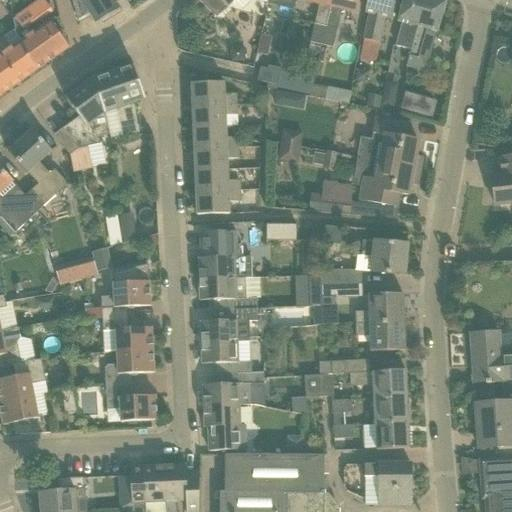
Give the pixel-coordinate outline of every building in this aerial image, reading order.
[(113,0),(71,0),(78,21),(95,11),(101,21),(120,10),(113,0)] [(293,11),(295,0),(269,0),(269,5),(293,11)] [(305,0),(305,3),(320,7),(310,42),(321,45),(332,0),(305,0)] [(356,15),(359,0),(332,0),(321,45),(333,48),(343,12),(356,15)] [(366,0),(363,14),(369,16),(363,40),(364,40),(360,60),(376,63),(386,20),(390,21),(395,0),(366,0)] [(403,23),(396,47),(411,50),(424,0),(403,0),(397,22),(403,23)] [(447,2),(439,0),(424,0),(411,50),(406,67),(425,72),(437,32),(438,33),(447,2)] [(50,22),(37,31),(26,15),(15,23),(16,30),(11,34),(37,70),(68,48),(50,22)] [(11,34),(4,39),(3,37),(0,39),(0,53),(12,71),(8,74),(16,85),(37,70),(11,34)] [(248,60),(246,44),(229,46),(231,63),(248,60)] [(0,96),(16,85),(8,74),(12,71),(0,53),(0,96)] [(133,66),(94,80),(106,112),(116,108),(123,140),(140,136),(132,103),(144,99),(133,66)] [(257,82),(276,86),(280,72),(260,67),(257,82)] [(310,96),(314,80),(296,76),(292,92),(310,96)] [(109,135),(106,112),(94,80),(93,81),(66,100),(79,117),(63,129),(78,150),(88,148),(100,144),(99,137),(109,135)] [(225,83),(212,83),(192,84),(193,106),(237,104),(237,95),(225,95),(225,83)] [(351,92),(328,88),(326,100),(348,105),(351,92)] [(292,94),(276,91),(274,104),(284,107),(290,103),(292,94)] [(395,100),(391,94),(383,94),(382,105),(387,106),(394,108),(395,100)] [(413,112),(417,97),(406,94),(401,109),(413,112)] [(379,109),(382,97),(369,95),(366,107),(379,109)] [(237,104),(193,106),(194,128),(227,127),(238,126),(238,116),(237,104)] [(267,107),(268,104),(257,104),(257,118),(267,118),(267,107)] [(375,119),(372,134),(371,140),(360,138),(356,158),(420,170),(422,158),(416,157),(419,141),(408,139),(410,127),(410,126),(375,119)] [(227,138),(227,127),(194,128),(194,150),(239,148),(238,138),(227,138)] [(63,129),(58,132),(54,135),(61,145),(69,156),(71,154),(78,150),(63,129)] [(8,153),(22,168),(28,174),(30,173),(39,184),(32,190),(46,204),(68,184),(55,170),(50,174),(40,164),(53,152),(46,145),(33,130),(8,153)] [(285,130),(284,162),(301,163),(302,131),(285,130)] [(75,172),(90,169),(92,168),(88,148),(78,150),(71,154),(75,172)] [(239,158),(239,148),(194,150),(195,172),(228,170),(228,159),(239,158)] [(511,206),(511,156),(499,158),(501,175),(491,176),(495,206),(511,204),(511,206)] [(420,170),(356,158),(351,185),(361,187),(359,200),(365,201),(395,207),(398,194),(408,196),(411,180),(417,181),(420,170)] [(25,196),(10,178),(0,167),(0,215),(15,233),(38,212),(47,223),(53,218),(43,207),(46,204),(32,190),(25,196)] [(229,181),(228,170),(195,172),(196,193),(241,192),(241,191),(246,191),(246,181),(229,181)] [(357,216),(358,203),(351,202),(352,191),(323,188),(322,195),(311,194),(309,211),(357,216)] [(233,214),(233,202),(241,202),(241,192),(196,193),(197,215),(233,214)] [(266,242),(297,242),(297,225),(266,225),(266,242)] [(135,237),(134,228),(121,229),(121,238),(135,237)] [(236,246),(236,232),(207,233),(207,247),(204,250),(204,258),(199,259),(199,280),(251,278),(250,258),(242,258),(241,245),(236,246)] [(156,237),(144,240),(147,248),(158,245),(156,237)] [(317,252),(317,245),(313,241),(306,241),(303,245),(303,252),(305,254),(310,254),(315,254),(317,252)] [(357,256),(356,271),(404,275),(407,245),(375,242),(375,243),(364,242),(364,241),(363,241),(361,257),(357,256)] [(98,276),(97,273),(94,262),(93,258),(80,261),(84,279),(98,276)] [(102,318),(102,320),(127,319),(127,308),(135,307),(151,307),(148,265),(113,273),(114,285),(113,285),(114,308),(86,310),(86,319),(102,318)] [(321,284),(352,284),(351,271),(321,272),(321,284)] [(257,310),(256,299),(258,299),(259,308),(268,307),(268,299),(260,299),(260,279),(251,279),(251,278),(199,280),(200,301),(214,300),(215,311),(257,310)] [(364,285),(352,284),(321,284),(322,297),(336,296),(336,298),(363,297),(364,285)] [(403,295),(367,296),(368,312),(355,313),(356,325),(370,325),(404,323),(403,295)] [(0,296),(0,331),(0,332),(12,330),(7,310),(0,311),(0,309),(6,308),(4,296),(0,296)] [(54,296),(36,300),(38,307),(44,311),(57,309),(54,296)] [(257,310),(215,311),(215,322),(201,322),(202,343),(238,342),(249,342),(249,321),(257,321),(257,310)] [(102,320),(103,331),(104,354),(117,353),(153,351),(152,328),(128,330),(127,319),(102,320)] [(369,337),(369,352),(405,351),(404,323),(370,325),(356,325),(356,337),(369,337)] [(0,332),(0,331),(0,368),(12,366),(21,364),(17,344),(20,338),(18,329),(12,330),(0,332)] [(471,335),(474,381),(474,383),(494,382),(495,383),(504,383),(504,381),(511,380),(511,354),(502,355),(501,337),(500,332),(471,335)] [(239,363),(238,342),(202,343),(202,364),(216,364),(217,375),(263,373),(263,365),(251,365),(251,363),(239,363)] [(105,370),(107,387),(132,386),(131,374),(154,373),(153,351),(117,353),(117,365),(108,366),(105,370)] [(0,380),(0,403),(34,397),(32,385),(46,382),(41,360),(21,364),(12,366),(14,378),(0,380)] [(350,374),(370,373),(369,360),(320,364),(321,376),(333,375),(350,374)] [(405,371),(385,372),(370,373),(350,374),(351,387),(372,385),(373,399),(407,398),(405,371)] [(264,384),(263,373),(217,375),(217,385),(203,386),(204,407),(240,406),(252,405),(252,385),(264,384)] [(321,397),(320,376),(304,377),(306,398),(306,399),(321,397)] [(108,410),(120,409),(121,423),(157,421),(155,396),(132,398),(132,386),(107,387),(108,410)] [(78,413),(73,389),(61,392),(65,415),(78,413)] [(38,418),(34,399),(34,397),(0,403),(0,410),(3,426),(13,424),(15,435),(46,434),(43,417),(38,418)] [(306,398),(292,399),(293,413),(307,416),(306,399),(306,398)] [(408,424),(407,398),(373,399),(374,425),(408,424)] [(333,414),(334,427),(344,426),(343,413),(352,413),(351,400),(334,402),(334,401),(331,401),(332,414),(333,414)] [(511,401),(476,404),(478,435),(479,449),(511,446),(511,401)] [(209,452),(229,451),(247,450),(246,426),(241,426),(240,406),(204,407),(204,428),(208,428),(209,452)] [(374,425),(376,451),(409,449),(408,424),(374,425)] [(334,439),(353,438),(352,426),(344,427),(344,426),(334,427),(333,427),(334,439)] [(304,437),(288,437),(288,452),(303,452),(304,437)] [(324,456),(320,456),(310,456),(244,456),(226,456),(225,479),(225,491),(220,491),(220,511),(337,511),(337,508),(325,508),(325,495),(324,456)] [(511,511),(511,458),(508,459),(480,461),(481,489),(485,489),(486,511),(511,511)] [(164,466),(166,503),(166,511),(176,511),(176,503),(186,503),(185,511),(200,511),(199,479),(186,479),(185,465),(164,466)] [(411,465),(391,465),(365,465),(365,478),(366,478),(366,490),(411,490),(411,465)] [(166,503),(164,466),(143,467),(143,469),(130,470),(132,511),(145,511),(145,504),(166,503)] [(40,511),(78,511),(78,490),(84,490),(83,478),(58,479),(59,492),(39,493),(40,511)]
